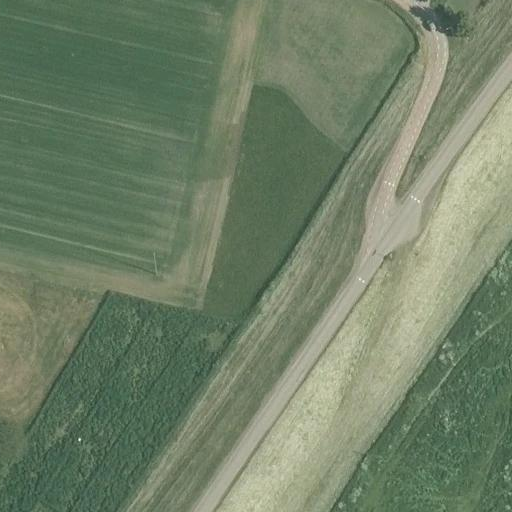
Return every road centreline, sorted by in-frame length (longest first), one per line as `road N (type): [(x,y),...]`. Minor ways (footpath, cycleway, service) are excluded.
road 1 (unclassified): [(200,511),(388,234)]
road 2 (unclassified): [(388,234),(380,200),(435,75),(438,50),(431,26),(404,0)]
road 3 (unclassified): [(388,234),(511,64)]
